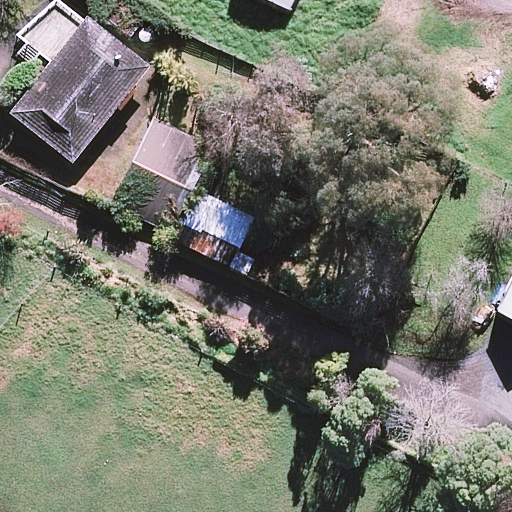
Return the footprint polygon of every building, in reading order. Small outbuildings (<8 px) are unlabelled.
[(290,0),(265,0),(286,10),(290,0)] [(288,26),(251,13),(239,45),(277,59),(288,26)] [(149,66),(86,14),(6,110),(69,162),(149,66)] [(177,179),(134,159),(114,201),(157,221),(177,179)] [(255,210),(205,185),(179,236),(244,268),(251,254),(237,247),(255,210)] [(511,274),(493,309),(511,319),(511,274)]
